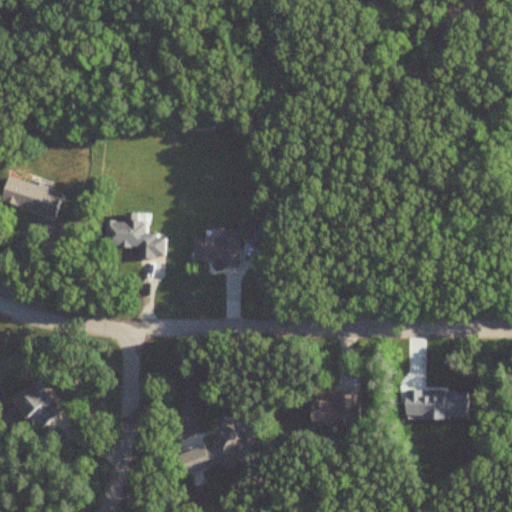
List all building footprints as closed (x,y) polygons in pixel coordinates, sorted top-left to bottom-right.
[(67,194),(14,177),(6,204),(58,221),(67,194)] [(149,237),(150,215),(131,214),(131,223),(110,223),(109,248),(142,249),(141,259),(168,260),(169,237),(149,237)] [(66,413),(43,383),(20,400),(44,431),(66,413)] [(363,392),(337,392),(337,401),(315,402),(315,426),(363,426),(363,392)] [(190,476),(221,465),(242,472),(259,425),(230,414),(217,449),(209,446),(183,455),(190,476)]
